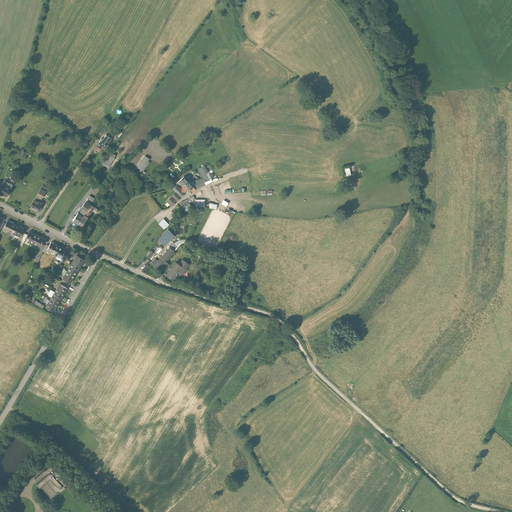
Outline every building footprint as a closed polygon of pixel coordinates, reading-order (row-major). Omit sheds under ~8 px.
[(115,134),(112,139),(117,142),(129,123),(122,119),(116,129),(119,131),(117,135),(115,134)] [(101,139),(98,143),(106,148),(112,139),(106,135),(103,140),(101,139)] [(114,158),(108,155),(103,164),(108,168),(114,158)] [(149,159),(144,156),(137,168),(143,172),(149,163),(147,162),(149,159)] [(208,173),(204,166),(198,170),(203,178),(190,183),(196,189),(212,182),(208,173)] [(348,166),(341,167),(343,176),(350,175),(348,166)] [(190,183),(184,177),(176,184),(177,184),(181,188),(185,192),(188,189),(191,193),(196,189),(190,183)] [(3,183),(0,188),(0,192),(7,196),(14,182),(6,178),(3,183)] [(181,188),(177,184),(173,189),(176,191),(167,201),(172,206),(185,192),(181,188)] [(43,186),(36,198),(42,201),(49,189),(43,186)] [(80,212),(84,215),(87,217),(91,212),(97,216),(100,211),(91,205),(94,199),(89,195),(81,208),(82,209),(80,212)] [(35,200),(30,209),(37,213),(42,204),(35,200)] [(192,208),(187,200),(180,204),(184,212),(192,208)] [(72,221),(78,225),(84,215),(80,212),(79,212),(72,221)] [(78,225),(83,228),(89,218),(87,217),(84,215),(78,225)] [(163,219),(159,224),(164,229),(169,225),(163,219)] [(16,224),(8,220),(6,224),(3,229),(12,233),(16,224)] [(24,228),(16,224),(12,233),(20,237),(22,232),(24,228)] [(168,230),(158,239),(164,246),(174,236),(168,230)] [(27,235),(25,239),(33,244),(37,236),(29,232),(27,235)] [(37,236),(33,244),(41,248),(43,244),(45,240),(37,236)] [(49,246),(47,251),(55,255),(59,246),(51,242),(49,246)] [(41,248),(35,261),(38,262),(43,251),(46,246),(43,244),(41,248)] [(59,246),(55,255),(63,259),(65,254),(67,251),(59,246)] [(152,263),(162,272),(169,264),(165,261),(174,251),(170,248),(158,261),(155,259),(152,263)] [(85,261),(77,256),(72,264),(81,269),(85,261)] [(175,262),(166,275),(173,280),(178,272),(183,274),(189,264),(182,260),(179,264),(175,262)] [(81,269),(72,264),(67,271),(76,277),(81,269)] [(76,277),(67,271),(63,279),(70,284),(71,285),(76,277)] [(67,288),(60,284),(55,292),(63,297),(69,289),(67,288)] [(63,297),(55,292),(55,293),(52,297),(50,301),(58,306),(63,297)] [(58,306),(50,301),(45,309),(53,314),(58,306)] [(68,484),(52,466),(45,472),(48,475),(37,485),(41,488),(42,487),(52,497),(59,491),(60,492),(66,487),(65,486),(68,484)]
